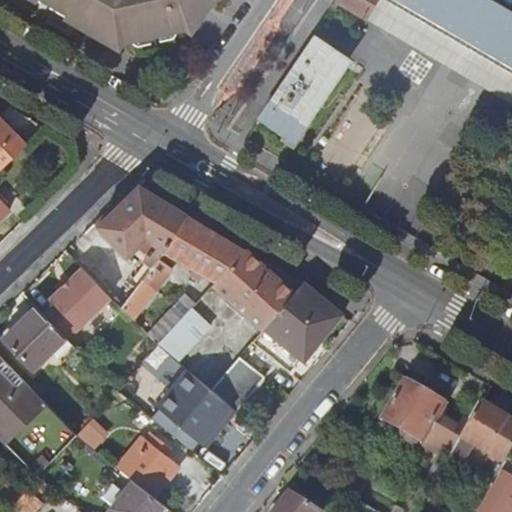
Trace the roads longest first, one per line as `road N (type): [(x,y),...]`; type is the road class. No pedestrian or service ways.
road 1 (residential): [(227,511),(408,290)]
road 2 (secondary): [(164,148),(408,290)]
road 3 (residential): [(140,134),(0,273)]
road 4 (residential): [(164,148),(272,0)]
road 5 (secondary): [(0,50),(140,134)]
